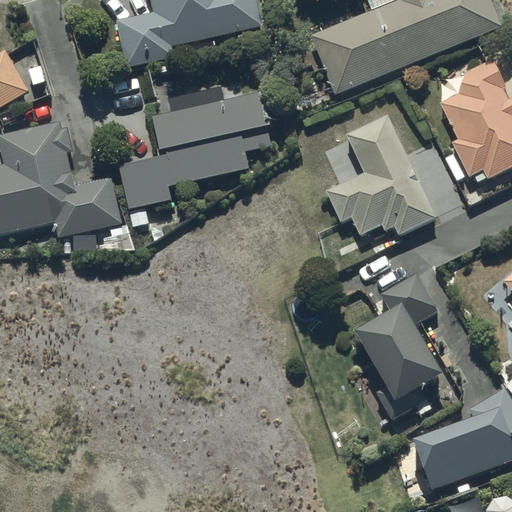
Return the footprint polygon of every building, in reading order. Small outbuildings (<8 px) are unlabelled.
[(260,31),(253,0),(143,0),(148,19),(111,27),(121,73),(172,62),(169,50),(260,31)] [(307,37),(331,97),(499,30),(486,0),(393,0),(395,2),(307,37)] [(0,108),(27,94),(5,56),(0,58),(0,108)] [(459,99),(439,108),(455,143),(449,145),(465,181),(480,174),(484,182),(511,169),(511,100),(494,61),(451,81),(459,99)] [(115,170),(125,214),(169,205),(166,190),(247,172),(243,155),(270,149),(258,95),(223,102),(221,91),(165,104),(168,116),(149,120),(158,161),(115,170)] [(387,118),(343,138),(362,179),(324,196),(337,226),(347,221),(355,239),(381,228),(384,235),(393,231),(397,240),(434,224),(387,118)] [(0,238),(52,227),(55,242),(120,228),(110,179),(72,187),(59,125),(0,137),(0,163),(1,167),(0,167),(0,238)] [(389,316),(348,339),(388,410),(381,414),(387,425),(424,405),(418,394),(437,384),(407,330),(438,313),(417,275),(378,297),(389,316)] [(511,276),(500,286),(511,300),(511,340),(510,342),(511,345),(511,276)] [(407,454),(426,494),(511,462),(511,459),(504,438),(511,435),(511,410),(503,392),(465,414),(470,423),(407,454)]
